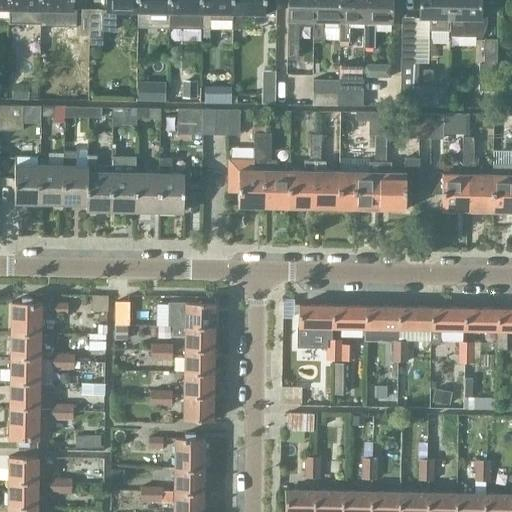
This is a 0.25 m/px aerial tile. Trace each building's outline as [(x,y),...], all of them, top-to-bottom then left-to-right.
[(40,9),(39,0),(7,0),(8,8),(7,25),(16,25),(17,8),(40,9)] [(39,0),(40,9),(39,25),(48,26),(49,9),(72,10),(72,0),(39,0)] [(137,11),(137,0),(105,0),(105,6),(88,5),(88,36),(89,36),(88,44),(99,44),(99,36),(101,36),(101,30),(114,30),(114,10),(137,11)] [(169,11),(168,0),(137,0),(137,11),(136,39),(146,39),(146,11),(169,11)] [(200,12),(200,0),(168,0),(169,11),(168,28),(178,28),(178,11),(200,12)] [(232,13),(232,0),(200,0),(200,12),(200,28),(209,29),(231,29),(231,13),(232,13)] [(232,0),(232,13),(231,13),(231,29),(241,29),(241,13),(274,13),(274,0),(232,0)] [(312,26),(312,0),(287,0),(286,58),(297,58),(297,26),(312,26)] [(339,21),(338,0),(312,0),(312,26),(312,40),(322,40),(323,20),(338,21),(339,21)] [(364,21),(364,0),(338,0),(339,21),(338,21),(337,41),(348,41),(348,21),(363,21),(364,21)] [(364,0),(364,21),(363,21),(363,47),(374,47),(374,21),(390,22),(390,0),(364,0)] [(448,31),(448,0),(419,0),(419,18),(428,18),(428,31),(448,31)] [(485,5),(480,4),(479,0),(448,0),(448,31),(449,31),(449,35),(476,36),(481,38),(482,35),(483,33),(484,31),(485,27),(486,25),(486,21),(486,19),(487,15),(486,13),(486,9),(485,5)] [(88,36),(88,5),(76,5),(75,35),(88,36)] [(413,63),(414,18),(401,17),(400,63),(413,63)] [(483,38),(483,65),(496,65),(496,38),(483,38)] [(417,63),(413,63),(400,63),(399,106),(416,106),(417,91),(417,63)] [(337,92),(337,80),(312,79),(312,92),(337,92)] [(362,93),(362,80),(337,80),(337,92),(362,93)] [(446,91),(417,91),(416,106),(445,107),(446,91)] [(337,105),(337,92),(312,92),(311,105),(337,105)] [(362,105),(362,93),(337,92),(337,105),(362,105)] [(0,129),(22,130),(22,105),(0,104),(0,129)] [(52,116),(52,106),(40,106),(39,116),(52,116)] [(76,117),(76,106),(63,106),(63,116),(76,117)] [(100,117),(100,107),(88,107),(87,117),(100,117)] [(124,118),(125,107),(112,107),(111,117),(124,118)] [(148,118),(149,108),(135,107),(135,118),(148,118)] [(202,134),(202,109),(177,108),(176,134),(202,134)] [(214,134),(214,109),(202,109),(202,134),(214,134)] [(226,134),(226,109),(214,109),(214,134),(226,134)] [(238,135),(239,109),(226,109),(226,134),(238,135)] [(418,138),(418,113),(406,112),(405,137),(418,138)] [(430,138),(430,113),(418,113),(418,138),(430,138)] [(442,138),(442,113),(430,113),(430,138),(442,138)] [(258,147),(258,133),(253,133),(252,159),(227,159),(227,191),(237,191),(237,206),(262,207),(263,160),(269,160),(269,147),(258,147)] [(269,133),(258,133),(258,147),(269,147),(269,133)] [(308,147),(319,148),(319,134),(309,134),(308,147)] [(374,149),(385,149),(385,135),(374,135),(374,149)] [(462,150),(473,150),(473,137),(462,137),(462,150)] [(288,171),(288,207),(313,208),(313,161),(319,161),(319,160),(319,148),(308,147),(308,160),(303,159),(303,171),(288,171)] [(353,189),(353,208),(378,209),(379,172),(379,162),(384,162),(385,149),(374,149),(374,162),(368,162),(367,172),(338,172),(338,189),(353,189)] [(472,164),(472,163),(473,150),(462,150),(462,164),(457,174),(441,173),(441,210),(466,211),(467,164),(472,164)] [(85,209),(86,165),(74,165),(75,151),(63,151),(63,165),(62,165),(61,203),(85,203),(85,209)] [(511,211),(511,151),(511,165),(491,164),(491,174),(492,174),(491,211),(511,211)] [(87,155),(86,165),(85,209),(110,210),(110,172),(110,166),(96,166),(96,155),(87,155)] [(110,172),(110,210),(134,210),(134,173),(135,156),(111,155),(110,166),(110,172)] [(379,172),(378,209),(404,209),(404,192),(417,193),(417,158),(405,157),(404,157),(403,173),(389,172),(390,162),(384,162),(379,162),(379,172)] [(158,173),(158,211),(182,211),(183,174),(170,174),(170,159),(158,158),(158,173)] [(275,160),(269,160),(263,160),(262,207),(288,207),(288,171),(275,170),(275,160)] [(313,161),(313,208),(353,208),(353,189),(338,189),(338,172),(324,171),(324,161),(319,160),(319,161),(313,161)] [(491,174),(473,174),(473,163),(472,163),(472,164),(467,164),(466,211),(491,211),(492,174),(491,174)] [(38,202),(38,164),(14,164),(13,202),(38,202)] [(61,203),(62,165),(38,164),(38,202),(61,203)] [(158,173),(134,173),(134,210),(158,211),(158,173)] [(10,333),(40,333),(40,302),(30,302),(30,297),(21,297),(21,301),(10,301),(10,333)] [(114,301),(114,339),(127,340),(126,325),(128,325),(128,301),(114,301)] [(214,326),(214,302),(169,301),(169,325),(184,325),(214,326)] [(66,313),(66,302),(53,302),(52,312),(66,313)] [(331,327),(332,305),(298,304),(297,326),(297,341),(306,341),(307,326),(331,327)] [(364,327),(364,305),(332,305),(331,327),(364,327)] [(397,328),(397,306),(364,305),(364,327),(397,328)] [(430,328),(430,306),(397,306),(397,328),(430,328)] [(463,329),(463,307),(430,306),(430,328),(429,344),(439,344),(440,328),(463,329)] [(495,329),(496,308),(463,307),(463,329),(495,329)] [(511,329),(511,307),(496,308),(495,329),(495,342),(496,342),(496,349),(505,349),(505,330),(511,329)] [(213,349),(214,326),(184,325),(184,326),(171,326),(171,336),(183,336),(183,349),(213,349)] [(39,358),(40,333),(10,333),(9,358),(39,358)] [(340,350),(340,339),(326,338),(326,349),(340,350)] [(392,351),(406,351),(406,340),(392,340),(392,351)] [(458,352),(472,352),(472,341),(458,341),(458,352)] [(160,357),(160,343),(150,343),(149,357),(160,357)] [(160,343),(160,357),(171,358),(171,344),(160,343)] [(213,372),(213,349),(183,349),(183,372),(213,372)] [(340,360),(340,350),(326,349),(326,360),(340,360)] [(406,361),(406,351),(392,351),(392,361),(406,361)] [(472,362),(472,352),(458,352),(458,362),(472,362)] [(62,368),(62,354),(52,354),(52,368),(62,368)] [(62,354),(62,368),(73,368),(73,354),(62,354)] [(39,371),(39,358),(9,358),(9,382),(39,383),(39,371)] [(212,395),(213,372),(183,372),(182,395),(212,395)] [(38,408),(39,383),(9,382),(8,408),(38,408)] [(159,404),(159,390),(149,389),(149,403),(159,404)] [(159,390),(159,404),(170,404),(170,390),(159,390)] [(212,419),(212,395),(182,395),(182,418),(212,419)] [(61,418),(61,404),(51,404),(51,418),(61,418)] [(72,418),(72,404),(61,404),(61,418),(72,418)] [(38,439),(38,408),(8,408),(7,438),(17,438),(17,449),(37,449),(38,439)] [(311,431),(312,414),(286,414),(285,430),(311,431)] [(194,437),(194,432),(184,432),(183,437),(174,437),(173,468),(203,469),(204,438),(194,437)] [(110,449),(130,450),(130,434),(110,433),(110,449)] [(100,436),(74,436),(74,448),(100,447),(100,436)] [(161,447),(162,437),(148,436),(147,447),(161,447)] [(37,482),(37,457),(37,456),(7,456),(7,481),(37,482)] [(304,467),(318,468),(318,457),(304,457),(304,467)] [(361,468),(375,468),(375,458),(361,458),(361,468)] [(432,469),(432,460),(432,459),(418,458),(418,469),(432,469)] [(474,470),(488,470),(489,460),(475,459),(474,470)] [(318,478),(318,468),(304,467),(304,478),(314,478),(318,478)] [(203,492),(203,469),(173,468),(173,491),(203,492)] [(375,479),(375,468),(361,468),(361,479),(375,479)] [(431,480),(432,469),(418,469),(418,480),(431,480)] [(488,481),(488,470),(474,470),(474,481),(484,481),(488,481)] [(60,492),(60,478),(49,478),(49,482),(49,492),(50,492),(60,492)] [(60,478),(60,492),(71,492),(71,478),(60,478)] [(314,478),(304,478),(304,490),(284,489),(284,511),(313,511),(314,490),(314,478)] [(37,482),(7,481),(6,507),(36,507),(36,496),(49,496),(50,492),(49,492),(49,482),(37,482)] [(474,481),(474,493),(456,493),(455,511),(483,511),(484,493),(484,481),(474,481)] [(150,500),(150,486),(140,486),(139,500),(150,500)] [(160,500),(161,491),(161,486),(150,486),(150,500),(160,500)] [(341,511),(342,490),(314,490),(313,511),(341,511)] [(370,511),(370,491),(342,490),(341,511),(370,511)] [(202,511),(203,492),(173,491),(161,491),(160,500),(160,502),(173,503),(172,511),(202,511)] [(398,511),(399,492),(370,491),(370,511),(398,511)] [(426,511),(427,492),(399,492),(398,511),(426,511)] [(455,511),(456,493),(431,492),(427,492),(426,511),(455,511)] [(511,511),(511,507),(511,493),(501,493),(484,493),(483,511),(511,511)]
